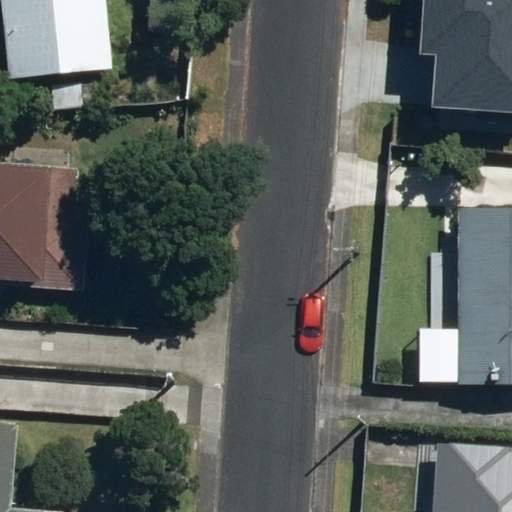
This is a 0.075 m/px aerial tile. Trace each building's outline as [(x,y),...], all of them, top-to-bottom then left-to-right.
[(129,0),(21,0),(30,79),(137,68),(129,0)] [(511,131),(511,0),(440,0),(430,16),(471,41),(442,89),(511,131)] [(0,153),(0,270),(79,276),(87,160),(0,153)] [(511,216),(457,214),(449,387),(511,389),(511,216)] [(0,511),(49,511),(50,500),(34,499),(37,420),(0,418),(0,511)] [(511,511),(511,490),(454,489),(453,511),(511,511)]
